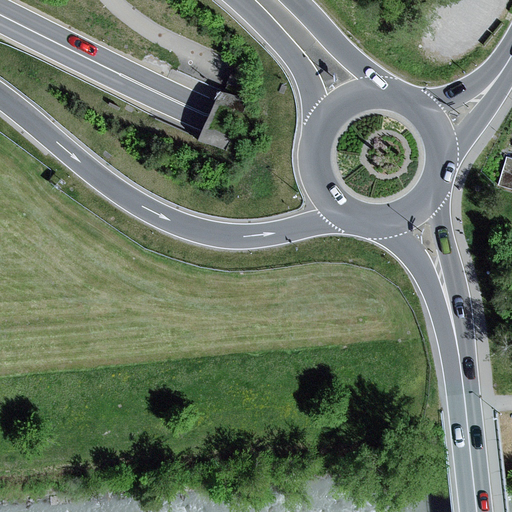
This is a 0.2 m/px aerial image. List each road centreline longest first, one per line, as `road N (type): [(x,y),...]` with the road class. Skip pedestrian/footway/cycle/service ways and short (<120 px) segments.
road 1 (primary): [(511,235),(208,115),(0,14)]
road 2 (primary): [(0,95),(113,189),(203,231),(279,232),(344,210)]
road 3 (primary): [(476,511),(449,306)]
road 4 (secondary): [(233,0),(292,59),(322,126)]
road 5 (primary): [(381,92),(291,0)]
